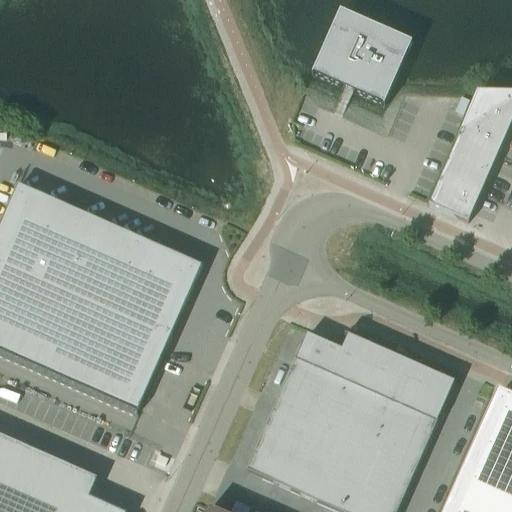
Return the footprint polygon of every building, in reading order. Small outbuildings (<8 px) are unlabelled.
[(383,109),(405,60),(334,28),(312,77),(383,109)] [(511,104),(473,105),(429,206),(468,224),(511,123),(511,104)] [(0,229),(0,356),(137,417),(202,270),(18,188),(0,229)] [(247,474),(332,511),(398,511),(454,386),(347,338),(341,353),(307,338),(247,474)] [(498,397),(446,511),(511,511),(511,403),(498,397)] [(113,511),(88,501),(97,482),(0,438),(0,511),(113,511)]
